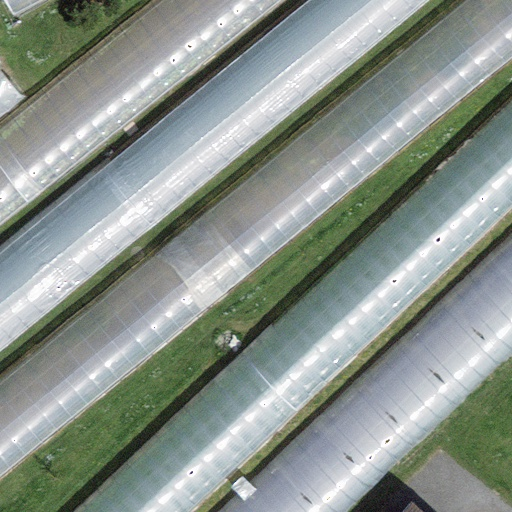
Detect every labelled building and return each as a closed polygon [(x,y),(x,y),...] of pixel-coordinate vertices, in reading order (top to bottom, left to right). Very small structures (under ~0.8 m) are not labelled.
[(0,461),(511,70),(511,0),(474,0),(0,362),(0,461)] [(305,0),(0,242),(0,343),(433,0),(305,0)] [(0,219),(283,0),(157,0),(0,122),(0,219)] [(0,55),(0,119),(31,97),(0,55)] [(186,511),(511,209),(511,97),(66,511),(186,511)] [(342,511),(511,353),(511,233),(215,511),(342,511)]
